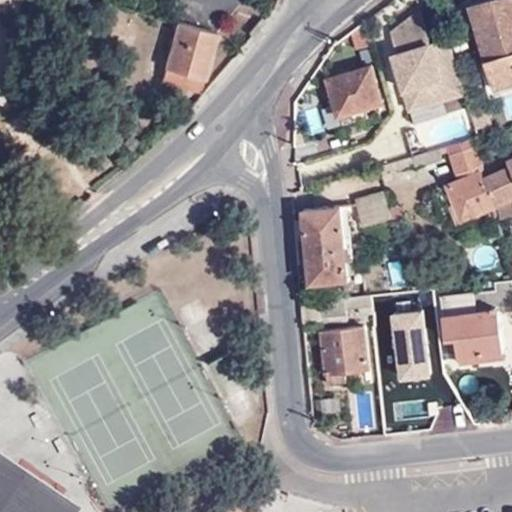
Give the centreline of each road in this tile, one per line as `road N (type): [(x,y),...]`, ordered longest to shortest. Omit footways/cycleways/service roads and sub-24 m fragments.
road 1 (residential): [(222,121),(271,198),(296,434),(318,453),(511,443)]
road 2 (secondary): [(0,307),(222,121)]
road 3 (secondary): [(222,121),(328,4)]
